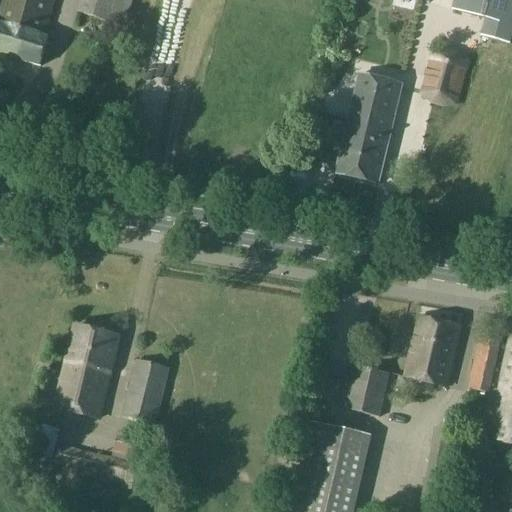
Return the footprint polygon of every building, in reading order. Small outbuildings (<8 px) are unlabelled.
[(0,55),(41,67),(49,38),(48,38),(45,36),(54,0),(5,0),(0,20),(0,55)] [(83,0),(79,14),(124,28),(132,0),(83,0)] [(510,46),(511,36),(511,0),(455,0),(453,10),(487,20),(482,38),(510,46)] [(447,52),(433,58),(423,96),(435,105),(446,108),(457,106),(468,66),(468,63),(459,55),(447,52)] [(358,75),(334,174),(337,174),(379,184),(403,85),(398,84),(361,76),(358,75)] [(328,125),(316,122),(312,139),(324,142),(328,125)] [(404,378),(407,378),(446,388),(461,328),(422,319),(419,318),(404,378)] [(72,329),(54,408),(57,409),(101,419),(119,340),(76,330),(72,329)] [(511,338),(510,338),(488,440),(491,440),(511,444),(511,338)] [(500,343),(479,339),(468,390),(487,394),(487,393),(490,394),(500,343)] [(168,371),(137,363),(124,417),(155,424),(168,371)] [(379,419),(389,376),(357,369),(347,412),(379,419)] [(436,427),(426,480),(450,484),(461,424),(445,421),(437,427),(436,427)] [(311,423),(290,511),(354,511),(372,437),(311,423)] [(121,433),(115,458),(139,464),(145,438),(121,433)] [(64,449),(59,474),(67,476),(65,485),(92,491),(95,480),(111,484),(112,481),(132,486),(137,466),(64,449)]
